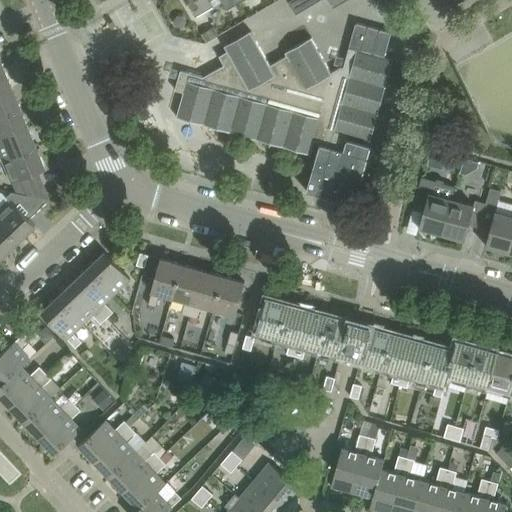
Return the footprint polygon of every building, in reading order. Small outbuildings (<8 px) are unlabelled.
[(186,0),(188,2),(196,17),(215,6),(211,0),(221,0),(227,9),(240,2),(238,0),(186,0)] [(179,77),(176,89),(184,91),(177,116),(204,123),(307,152),(311,153),(315,140),(321,141),(307,190),(333,198),(345,201),(354,204),(371,145),(347,138),(348,133),(371,140),(394,58),(386,56),(392,32),(357,22),(350,46),(349,47),(347,58),(344,66),(342,66),(332,71),(312,37),(286,51),(287,54),(270,63),(252,30),(225,44),(228,50),(220,55),(225,64),(204,76),(181,69),(179,77)] [(214,27),(204,33),(208,40),(218,33),(214,27)] [(4,66),(0,67),(0,91),(13,86),(4,66)] [(0,114),(21,106),(13,86),(0,91),(0,114)] [(21,106),(0,114),(0,137),(29,126),(21,106)] [(0,161),(4,160),(37,146),(29,126),(0,137),(0,161)] [(46,167),(37,146),(4,160),(17,191),(28,194),(49,199),(46,167)] [(452,197),(455,186),(446,183),(447,181),(437,178),(437,180),(422,176),(420,184),(413,208),(424,211),(420,226),(442,233),(452,197)] [(487,202),(476,199),(474,204),(452,198),(456,186),(455,186),(452,197),(442,233),(465,239),(470,224),(480,227),(487,202)] [(486,245),(509,251),(511,239),(511,214),(496,210),(498,205),(497,205),(502,190),(491,187),(487,202),(480,227),(490,230),(486,245)] [(36,224),(30,218),(39,208),(49,199),(28,194),(17,191),(11,191),(7,195),(10,198),(0,207),(0,218),(20,239),(36,224)] [(0,249),(4,254),(20,239),(0,218),(0,249)] [(90,266),(115,292),(131,277),(106,251),(90,266)] [(149,254),(141,252),(139,259),(138,264),(145,266),(149,254)] [(160,293),(173,296),(182,263),(161,257),(155,276),(151,290),(152,290),(149,303),(157,305),(160,293)] [(203,269),(182,263),(173,296),(186,300),(182,313),(190,315),(203,269)] [(90,266),(74,281),(107,316),(113,310),(105,302),(115,292),(90,266)] [(202,304),(214,308),(224,275),(203,269),(190,315),(198,317),(202,304)] [(246,281),(224,275),(214,308),(236,314),(240,300),(246,281)] [(58,296),(83,322),(92,313),(101,322),(107,316),(74,281),(58,296)] [(58,296),(42,311),(67,337),(76,346),(82,340),(73,331),(83,322),(58,296)] [(266,297),(261,316),(256,330),(278,336),(287,303),(266,297)] [(287,303),(278,336),(291,340),(287,352),(295,355),(308,309),(287,303)] [(308,309),(295,355),(303,357),(307,344),(320,348),(329,315),(308,309)] [(342,354),(351,321),(329,315),(320,348),(342,354)] [(342,354),(361,359),(370,326),(351,321),(342,354)] [(55,334),(47,326),(42,330),(42,337),(46,341),(55,334)] [(370,326),(361,359),(382,365),(392,332),(370,326)] [(227,343),(236,345),(240,332),(230,329),(227,343)] [(0,355),(0,377),(4,381),(30,356),(21,346),(31,338),(25,332),(0,355)] [(392,332),(382,365),(395,369),(392,381),(400,384),(412,338),(392,332)] [(252,350),(255,336),(246,334),(242,347),(252,350)] [(175,338),(163,335),(161,342),(173,346),(175,338)] [(424,377),(434,344),(412,338),(400,384),(408,386),(411,373),(424,377)] [(469,379),(478,346),(456,340),(454,349),(447,373),(449,373),(469,379)] [(125,360),(133,354),(133,353),(124,342),(114,351),(124,362),(124,361),(125,360)] [(434,344),(424,377),(438,380),(434,393),(442,395),(446,383),(449,373),(447,373),(454,349),(434,344)] [(478,346),(469,379),(489,385),(499,352),(478,346)] [(511,355),(499,352),(489,385),(510,390),(511,383),(511,355)] [(0,394),(10,405),(46,371),(40,365),(31,374),(22,365),(31,356),(30,356),(4,381),(0,384),(0,394)] [(197,365),(182,361),(179,374),(193,378),(197,365)] [(297,380),(310,383),(312,373),(300,370),(297,380)] [(25,421),(52,396),(43,386),(52,378),(46,371),(10,405),(25,421)] [(324,387),(332,389),(336,377),(327,375),(324,387)] [(354,383),(351,395),(359,397),(363,385),(354,383)] [(25,421),(40,437),(76,403),(61,387),(52,396),(25,421)] [(94,397),(104,409),(114,400),(104,388),(94,397)] [(442,395),(434,393),(432,392),(429,403),(439,406),(442,395)] [(55,453),(70,439),(82,427),(72,417),(81,409),(76,403),(40,437),(55,453)] [(80,444),(94,460),(131,425),(125,419),(115,428),(106,419),(80,444)] [(234,436),(240,429),(231,422),(226,428),(234,436)] [(443,436),(452,438),(456,425),(447,422),(443,436)] [(131,425),(94,460),(109,475),(136,450),(127,441),(137,432),(131,425)] [(456,425),(452,438),(460,441),(464,427),(456,425)] [(492,436),(497,437),(499,429),(486,425),(483,433),(492,436)] [(353,491),(368,435),(361,433),(356,450),(343,446),(331,485),(353,491)] [(492,436),(483,433),(480,446),(489,449),(492,436)] [(232,450),(242,458),(255,442),(245,434),(232,450)] [(353,491),(373,497),(382,467),(385,458),(372,454),(377,437),(368,435),(353,491)] [(136,450),(109,475),(124,491),(160,457),(155,451),(145,460),(136,450)] [(227,456),(237,464),(242,458),(232,450),(227,456)] [(389,511),(391,511),(407,456),(399,454),(395,471),(382,467),(373,497),(370,507),(389,511)] [(237,464),(227,456),(222,463),(231,471),(237,464)] [(407,456),(391,511),(414,511),(423,479),(411,475),(416,458),(407,456)] [(166,463),(160,457),(124,491),(139,507),(157,490),(158,490),(166,482),(157,472),(166,463)] [(270,461),(255,479),(286,505),(301,488),(270,461)] [(423,479),(414,511),(436,511),(449,468),(441,465),(436,482),(423,479)] [(450,468),(449,468),(436,511),(458,511),(465,490),(468,479),(456,475),(457,470),(450,468)] [(490,479),(499,482),(501,472),(493,470),(490,479)] [(465,490),(458,511),(481,511),(490,479),(482,477),(478,494),(465,490)] [(258,511),(280,511),(286,505),(255,479),(240,496),(258,511)] [(490,479),(481,511),(504,511),(507,502),(494,498),(499,482),(490,479)] [(213,493),(203,485),(197,492),(207,500),(213,493)] [(157,490),(139,507),(133,511),(166,511),(172,506),(182,496),(176,490),(166,499),(158,490),(157,490)] [(197,492),(192,498),(201,506),(207,500),(197,492)] [(258,511),(240,496),(235,493),(225,505),(230,509),(226,511),(258,511)]
